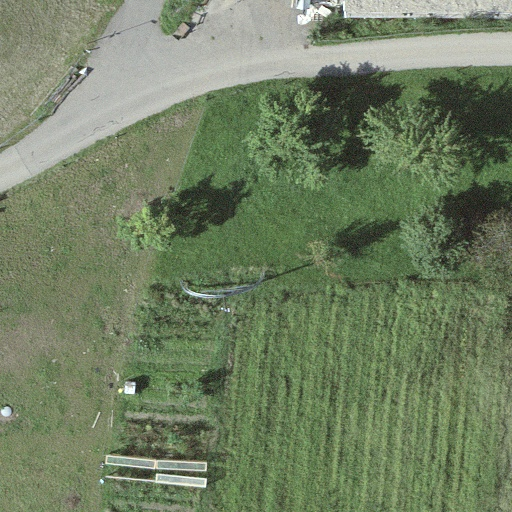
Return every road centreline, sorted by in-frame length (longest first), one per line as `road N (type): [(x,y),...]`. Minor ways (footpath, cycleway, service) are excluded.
road 1 (unclassified): [(0,172),(135,99),(293,62),(511,47)]
road 2 (track): [(74,133),(148,0)]
